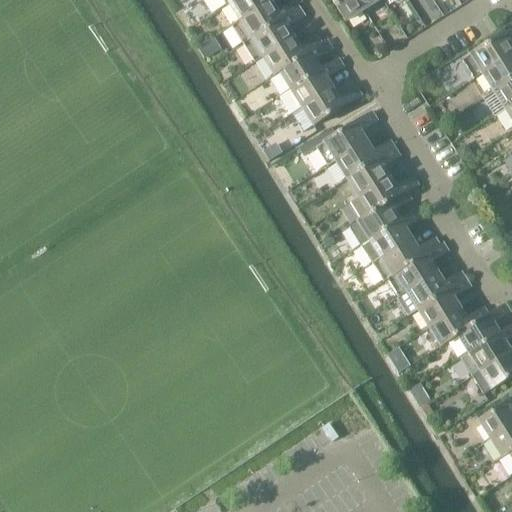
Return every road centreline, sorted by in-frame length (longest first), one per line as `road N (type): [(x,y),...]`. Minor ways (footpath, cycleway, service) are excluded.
road 1 (residential): [(511,293),(492,289),(438,213),(439,196),(370,74)]
road 2 (residential): [(370,74),(495,0)]
